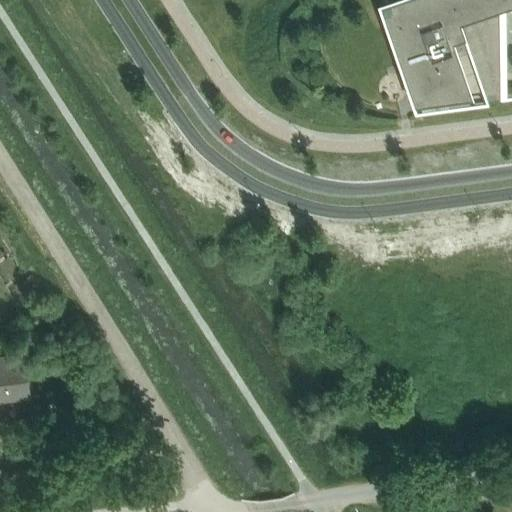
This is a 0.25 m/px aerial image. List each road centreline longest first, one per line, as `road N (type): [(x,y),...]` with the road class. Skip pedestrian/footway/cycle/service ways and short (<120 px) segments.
road 1 (secondary): [(103,0),(185,127),(220,164),(263,191),(307,208),(360,214),(511,195)]
road 2 (secondary): [(511,171),(366,190),(276,171),(211,122),(128,0)]
road 3 (track): [(221,511),(0,163)]
road 4 (residential): [(237,511),(511,473)]
